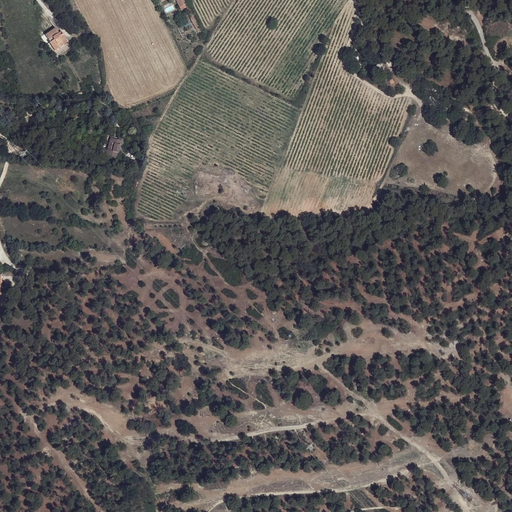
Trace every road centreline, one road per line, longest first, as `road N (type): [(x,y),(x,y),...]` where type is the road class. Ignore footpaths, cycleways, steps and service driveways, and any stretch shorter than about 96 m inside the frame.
road 1 (track): [(357,0),(366,33),(432,124),(490,154),(491,184),(461,207),(379,196),(353,215),(270,218),(210,198),(198,209),(191,241)]
road 2 (track): [(511,402),(503,377),(474,370),(430,402),(218,439),(126,438),(71,402),(44,405),(35,427)]
road 3 (track): [(448,483),(410,471),(365,486),(165,511)]
road 4 (track): [(463,511),(433,460),(376,416)]
road 5 (track): [(357,11),(346,66),(383,94),(411,90)]
